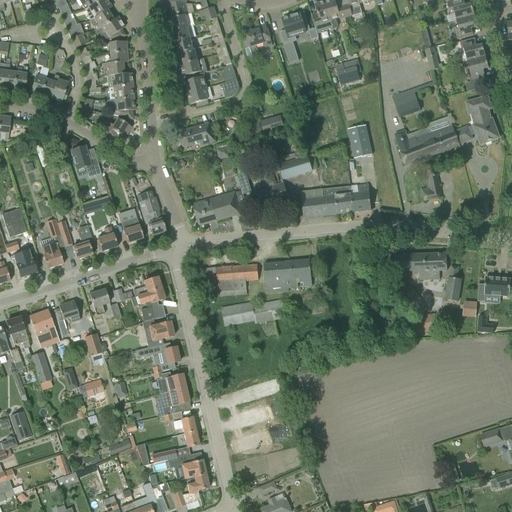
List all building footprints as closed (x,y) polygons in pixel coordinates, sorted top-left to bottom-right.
[(8,0),(0,0),(0,8),(1,12),(4,11),(3,5),(9,3),(8,0)] [(58,9),(65,6),(66,5),(63,0),(62,0),(61,0),(54,0),(56,3),(54,4),(56,10),(58,9)] [(78,0),(85,11),(101,0),(78,0)] [(86,15),(90,21),(96,17),(97,17),(107,11),(111,8),(106,0),(101,0),(85,11),(84,11),(87,15),(86,15)] [(334,0),(330,0),(324,2),(332,28),(333,30),(337,29),(338,26),(336,19),(340,18),(340,19),(346,17),(343,6),(337,8),(334,0)] [(346,0),(348,5),(343,6),(346,17),(362,13),(359,4),(357,0),(346,0)] [(454,14),(456,21),(474,16),(471,4),(465,6),(463,0),(460,0),(447,3),(450,15),(454,14)] [(312,15),(315,26),(315,27),(317,34),(320,33),(322,31),(324,32),(325,30),(327,31),(328,29),(330,30),(331,28),(332,28),(324,2),(314,5),(317,14),(312,15)] [(167,3),(171,19),(185,16),(188,15),(185,4),(167,3)] [(63,19),(69,16),(71,15),(68,10),(67,10),(65,6),(58,9),(60,13),(58,14),(61,20),(63,19)] [(23,12),(24,16),(38,13),(37,8),(23,12)] [(212,21),(217,19),(213,8),(203,11),(207,22),(212,21)] [(94,27),(97,32),(113,21),(113,20),(107,11),(97,17),(96,17),(90,21),(89,22),(92,28),(94,27)] [(310,32),(304,12),(282,19),(289,40),(296,38),(295,36),(308,32),(310,32)] [(68,29),(74,26),(75,25),(73,20),(71,20),(69,16),(63,19),(65,23),(63,24),(66,30),(68,29)] [(169,20),(172,31),(172,32),(187,28),(188,27),(185,16),(171,19),(169,20)] [(474,16),(456,21),(457,27),(453,28),(457,40),(471,36),(473,36),(471,29),(477,27),(474,16)] [(125,37),(121,30),(124,28),(117,18),(113,20),(113,21),(101,29),(104,33),(106,32),(109,38),(110,41),(120,40),(125,37)] [(208,28),(210,34),(221,30),(217,19),(212,21),(213,26),(208,28)] [(77,30),(81,28),(79,24),(75,25),(74,26),(68,29),(70,33),(68,34),(70,40),(72,39),(78,35),(80,35),(77,30)] [(246,38),(242,39),(245,50),(249,49),(251,57),(259,54),(257,46),(263,44),(264,48),(272,46),(269,35),(266,25),(251,29),(251,27),(243,29),(246,38)] [(171,31),(174,43),(190,39),(187,28),(172,32),(172,31),(171,31)] [(217,37),(219,43),(224,41),(222,36),(221,30),(210,34),(212,39),(217,37)] [(78,35),(72,39),(74,43),(72,44),(75,50),(85,46),(82,40),(81,40),(78,35)] [(353,40),(355,46),(363,43),(361,37),(353,40)] [(178,54),(193,50),(190,39),(174,43),(177,55),(178,54)] [(429,39),(423,41),(426,51),(432,49),(429,39)] [(465,54),(467,62),(485,57),(482,46),(477,47),(474,39),(459,42),(463,55),(465,54)] [(215,50),(217,56),(228,52),(224,41),(219,43),(220,48),(215,50)] [(0,52),(7,53),(8,44),(0,42),(0,52)] [(108,44),(109,55),(126,53),(126,42),(108,44)] [(299,61),(293,42),(283,45),(289,64),(299,61)] [(425,51),(431,71),(442,68),(441,64),(438,65),(434,48),(432,49),(426,51),(425,51)] [(178,54),(181,65),(197,61),(194,49),(193,50),(178,54)] [(228,66),(229,67),(232,66),(228,52),(217,56),(219,61),(224,59),(226,67),(228,66)] [(109,55),(110,64),(110,65),(122,64),(122,63),(127,63),(126,53),(109,55)] [(485,57),(467,62),(469,69),(467,70),(470,82),(485,78),(483,70),(488,68),(485,57)] [(197,61),(181,65),(183,72),(181,72),(183,77),(200,72),(197,61)] [(114,76),(114,77),(123,76),(123,75),(122,64),(110,65),(110,64),(102,64),(103,70),(107,69),(108,77),(114,76)] [(3,87),(14,89),(16,73),(8,72),(9,66),(6,65),(3,87)] [(341,86),(360,81),(356,68),(344,71),(343,65),(335,67),(341,86)] [(225,83),(225,84),(236,80),(232,66),(229,67),(230,71),(222,73),(224,79),(226,79),(227,82),(225,83)] [(16,73),(14,89),(24,90),(27,68),(23,67),(22,74),(16,73)] [(40,95),(45,80),(39,78),(41,71),(37,70),(30,91),(40,95)] [(112,83),(113,89),(132,87),(131,74),(123,75),(123,76),(114,77),(115,83),(112,83)] [(51,99),(57,80),(58,77),(55,76),(52,82),(45,80),(40,95),(51,99)] [(186,82),(189,93),(206,88),(204,77),(186,82)] [(69,88),(66,87),(68,84),(57,80),(51,99),(50,99),(61,103),(62,100),(65,101),(69,88)] [(225,84),(221,85),(226,99),(234,96),(236,95),(237,95),(237,94),(238,93),(238,92),(239,90),(239,88),(239,87),(236,80),(225,84)] [(115,93),(116,100),(116,101),(133,99),(132,87),(113,89),(113,93),(115,93)] [(206,88),(189,93),(187,93),(190,105),(213,99),(210,88),(207,88),(206,88)] [(413,89),(392,97),(397,110),(399,118),(421,111),(418,103),(415,93),(413,89)] [(488,110),(490,109),(487,97),(466,103),(469,115),(471,115),(479,113),(481,123),(474,125),(473,126),(477,136),(480,145),(499,138),(492,119),(491,120),(488,110)] [(116,101),(116,100),(114,100),(114,105),(116,105),(117,117),(133,120),(132,111),(134,111),(133,99),(116,101)] [(0,116),(0,140),(0,141),(1,134),(8,135),(10,118),(0,116)] [(281,116),(260,122),(263,135),(284,129),(281,116)] [(113,126),(102,120),(96,129),(113,139),(116,134),(124,139),(131,128),(117,119),(113,126)] [(260,122),(251,125),(251,127),(254,135),(254,137),(263,135),(260,122)] [(180,132),(185,148),(207,142),(207,144),(215,142),(210,124),(180,132)] [(466,125),(453,130),(459,146),(472,142),(466,125)] [(459,146),(453,130),(451,126),(429,134),(427,128),(413,133),(414,133),(407,136),(405,131),(394,135),(399,148),(398,148),(405,166),(459,146)] [(371,155),(365,127),(347,131),(354,159),(371,155)] [(45,131),(29,138),(32,146),(48,139),(45,131)] [(71,151),(70,151),(76,171),(85,168),(88,178),(100,175),(95,159),(89,161),(84,147),(78,149),(77,147),(71,149),(71,151)] [(227,147),(216,150),(219,160),(230,157),(227,147)] [(28,150),(21,152),(23,160),(30,158),(28,150)] [(285,156),(286,162),(293,160),(292,159),(295,159),(294,154),(285,156)] [(279,167),(282,180),(317,169),(313,156),(308,158),(279,167)] [(177,162),(176,166),(179,169),(183,168),(184,164),(181,161),(177,162)] [(421,190),(423,201),(441,198),(434,163),(423,165),(427,189),(421,190)] [(116,165),(113,169),(120,173),(123,168),(116,165)] [(237,176),(241,190),(242,190),(243,194),(251,192),(246,174),(237,176)] [(273,175),(264,178),(267,187),(268,187),(273,185),(276,184),(273,175)] [(255,193),(258,200),(261,210),(288,200),(283,184),(255,193)] [(368,185),(349,187),(352,213),(371,211),(368,185)] [(352,213),(349,187),(300,192),(303,219),(352,213)] [(242,190),(241,190),(202,202),(192,205),(198,227),(237,216),(237,218),(243,216),(242,215),(249,214),(243,194),(242,190)] [(165,232),(161,220),(160,220),(158,212),(159,212),(155,198),(153,199),(150,192),(143,195),(147,208),(149,214),(151,214),(154,222),(147,224),(148,227),(151,236),(165,232)] [(99,200),(81,206),(84,216),(102,210),(99,200)] [(120,224),(122,231),(127,244),(143,239),(138,226),(137,226),(135,219),(120,224)] [(64,248),(60,236),(56,224),(55,221),(47,223),(52,238),(53,238),(55,244),(40,249),(43,256),(42,257),(47,270),(63,265),(58,252),(57,250),(64,248)] [(71,245),(64,222),(56,224),(60,236),(64,248),(71,245)] [(11,228),(0,232),(4,246),(6,253),(7,253),(18,250),(11,228)] [(106,236),(97,239),(101,253),(117,247),(113,234),(112,234),(110,228),(104,230),(106,236)] [(90,234),(85,235),(79,237),(81,244),(72,247),(76,261),(92,255),(89,244),(93,243),(91,239),(90,234)] [(15,265),(17,269),(20,279),(36,274),(31,260),(28,253),(22,254),(24,262),(15,265)] [(394,256),(394,266),(395,273),(412,273),(412,275),(419,275),(419,281),(440,280),(439,272),(447,271),(446,254),(394,256)] [(312,286),(310,270),(310,261),(264,264),(265,274),(267,294),(288,292),(288,288),(298,288),(298,284),(302,283),(303,287),(312,286)] [(0,284),(10,282),(5,269),(3,262),(0,263),(0,284)] [(205,269),(207,298),(247,294),(246,281),(258,280),(257,265),(205,269)] [(446,300),(458,302),(461,280),(457,280),(459,267),(451,266),(446,300)] [(132,291),(134,297),(137,297),(161,289),(157,278),(143,282),(145,287),(132,291)] [(478,295),(477,302),(484,302),(485,295),(509,297),(511,280),(485,278),(484,295),(478,295)] [(397,299),(410,315),(414,312),(418,317),(427,310),(423,305),(424,304),(412,288),(397,299)] [(164,300),(161,289),(137,297),(139,305),(149,302),(150,304),(155,303),(164,300)] [(102,306),(109,304),(104,290),(89,295),(96,317),(104,314),(102,306)] [(113,292),(116,302),(116,303),(132,298),(130,292),(122,295),(120,290),(113,292)] [(303,295),(304,304),(318,302),(316,293),(303,295)] [(221,309),(224,327),(254,321),(255,324),(285,319),(282,300),(251,306),(251,303),(221,309)] [(464,315),(474,317),(477,303),(466,301),(464,315)] [(60,313),(54,315),(58,327),(59,331),(66,329),(64,325),(63,321),(70,319),(71,323),(79,321),(73,302),(58,306),(60,313)] [(121,318),(117,308),(116,304),(110,307),(114,320),(121,318)] [(141,311),(144,322),(154,320),(155,320),(151,308),(141,311)] [(47,310),(38,314),(50,346),(54,344),(59,342),(47,310)] [(50,346),(38,314),(29,317),(40,349),(50,346)] [(416,317),(419,334),(438,331),(435,314),(416,317)] [(487,317),(478,317),(477,333),(493,334),(494,326),(486,325),(487,317)] [(6,322),(9,332),(13,346),(22,343),(24,349),(30,347),(24,331),(20,318),(6,322)] [(154,320),(144,322),(142,323),(147,343),(154,342),(162,339),(173,337),(170,323),(155,326),(154,320)] [(1,327),(0,326),(0,354),(9,352),(5,342),(6,342),(1,327)] [(101,352),(98,345),(95,335),(84,338),(90,357),(101,354),(101,352)] [(59,342),(54,344),(57,352),(65,349),(62,341),(59,342)] [(179,362),(176,348),(170,349),(169,344),(136,351),(137,359),(146,357),(146,358),(154,355),(156,354),(156,353),(159,352),(162,366),(179,362)] [(9,352),(14,365),(21,362),(17,349),(9,352)] [(50,381),(51,381),(42,353),(31,357),(40,385),(42,391),(52,388),(50,381)] [(71,370),(63,373),(69,391),(77,388),(71,370)] [(16,371),(11,373),(20,397),(24,396),(25,395),(16,371)] [(156,381),(160,395),(174,392),(185,389),(182,375),(170,378),(169,373),(160,375),(161,380),(156,381)] [(83,384),(87,396),(103,392),(99,381),(91,384),(91,381),(83,384)] [(117,396),(125,394),(122,383),(114,385),(117,396)] [(163,417),(181,413),(179,405),(189,403),(185,389),(174,392),(160,395),(162,406),(157,407),(159,418),(163,417)] [(9,417),(18,442),(31,437),(22,413),(9,417)] [(181,413),(163,417),(164,422),(164,423),(182,418),(181,413)] [(131,418),(126,419),(127,423),(140,420),(139,414),(130,416),(131,418)] [(85,419),(88,426),(96,423),(93,416),(85,419)] [(182,429),(184,435),(195,432),(192,418),(180,421),(172,423),(174,431),(182,429)] [(480,436),(484,448),(503,442),(499,430),(480,436)] [(199,446),(195,432),(184,435),(177,436),(180,450),(199,446)] [(9,437),(6,438),(6,440),(6,441),(0,443),(0,444),(3,451),(16,446),(14,438),(12,439),(11,438),(9,437)] [(107,448),(96,453),(100,462),(111,457),(107,448)] [(177,459),(174,450),(151,456),(153,465),(177,459)] [(56,457),(62,476),(68,474),(62,455),(56,457)] [(191,472),(193,478),(205,475),(202,461),(190,464),(189,462),(194,461),(192,455),(167,461),(167,462),(145,467),(147,473),(151,472),(151,471),(174,465),(182,464),(184,473),(191,472)] [(0,495),(13,491),(12,490),(9,481),(14,479),(11,470),(0,474),(0,495)] [(459,482),(456,472),(446,475),(450,485),(459,482)] [(499,489),(511,485),(511,473),(496,479),(496,480),(495,477),(489,479),(490,482),(492,489),(499,489)] [(205,475),(193,478),(194,483),(186,485),(188,494),(182,496),(181,492),(172,495),(177,508),(199,500),(197,491),(208,489),(205,475)] [(258,489),(261,496),(271,492),(277,490),(274,482),(258,489)] [(146,498),(133,503),(136,511),(151,511),(148,504),(156,501),(152,490),(151,489),(149,483),(141,485),(144,491),(146,498)] [(23,492),(20,487),(12,490),(13,491),(14,495),(23,492)] [(158,488),(152,490),(156,501),(162,498),(158,488)] [(121,493),(124,499),(131,497),(128,490),(121,493)] [(0,495),(0,502),(6,500),(5,500),(14,496),(14,495),(13,491),(0,495)] [(21,494),(16,498),(21,504),(26,499),(21,494)] [(113,497),(108,499),(112,511),(119,511),(118,509),(113,497)] [(258,510),(258,511),(291,511),(287,500),(286,498),(284,499),(276,503),(274,498),(268,501),(270,505),(258,510)] [(112,511),(108,499),(103,501),(107,511),(112,511)] [(136,511),(133,503),(120,508),(121,511),(136,511)]
